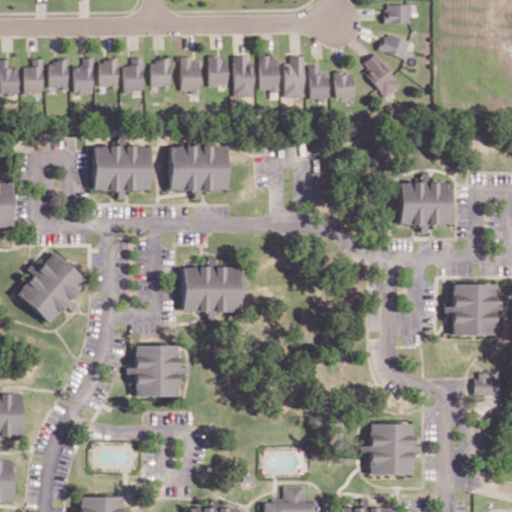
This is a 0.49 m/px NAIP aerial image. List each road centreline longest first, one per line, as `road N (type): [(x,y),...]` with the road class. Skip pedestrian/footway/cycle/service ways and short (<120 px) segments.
road 1 (residential): [(0,25),(328,21)]
road 2 (residential): [(110,224),(107,337),(57,443),(46,511)]
road 3 (residential): [(391,259),(309,224),(110,224)]
road 4 (residential): [(447,511),(444,397),(401,376),(390,361),(391,259)]
road 5 (residential): [(110,224),(37,217),(36,159),(46,153),(67,156),(68,224)]
